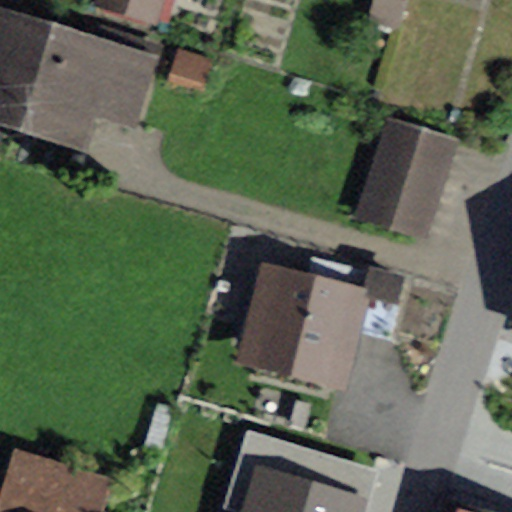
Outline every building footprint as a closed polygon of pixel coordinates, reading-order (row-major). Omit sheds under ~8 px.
[(104,0),(103,4),(149,17),(154,0),(104,0)] [(378,0),(375,15),(402,23),(407,0),(378,0)] [(0,18),(0,108),(75,132),(82,108),(129,121),(145,63),(0,18)] [(391,129),(364,213),(420,231),(448,148),(391,129)] [(389,335),(402,284),(294,255),(287,283),(244,272),(226,343),(345,373),(357,327),(389,335)] [(364,511),(369,496),(255,463),(240,511),(364,511)] [(64,511),(15,497),(10,511),(64,511)]
